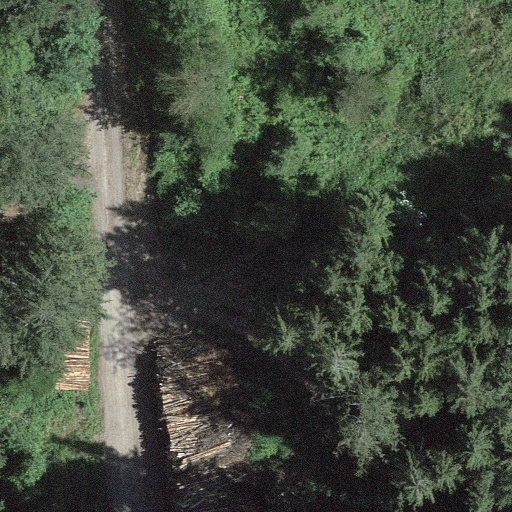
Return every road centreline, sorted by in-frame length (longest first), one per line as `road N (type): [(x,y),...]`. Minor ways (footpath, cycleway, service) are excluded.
road 1 (track): [(96,0),(129,511)]
road 2 (track): [(441,511),(337,396),(254,319),(111,240)]
road 3 (track): [(104,137),(0,245)]
